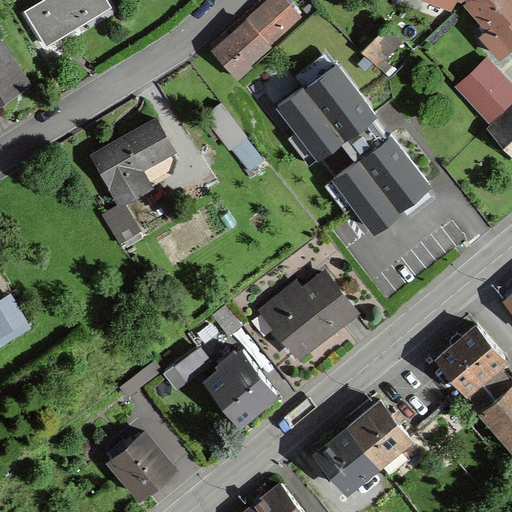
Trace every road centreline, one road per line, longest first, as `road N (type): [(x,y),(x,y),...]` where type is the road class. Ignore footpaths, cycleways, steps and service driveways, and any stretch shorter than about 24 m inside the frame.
road 1 (secondary): [(189,511),(511,246)]
road 2 (residential): [(0,155),(177,47),(230,0)]
